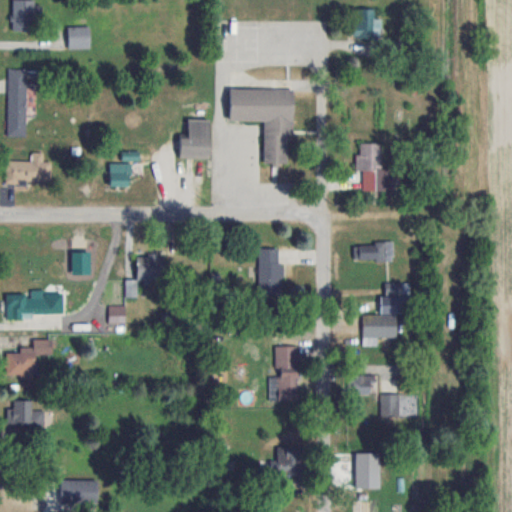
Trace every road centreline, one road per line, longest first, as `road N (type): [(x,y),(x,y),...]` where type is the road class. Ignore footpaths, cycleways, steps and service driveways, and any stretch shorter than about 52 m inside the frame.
road 1 (residential): [(325,212),(0,210)]
road 2 (residential): [(323,511),(325,212)]
road 3 (residential): [(325,212),(315,172),(313,31)]
